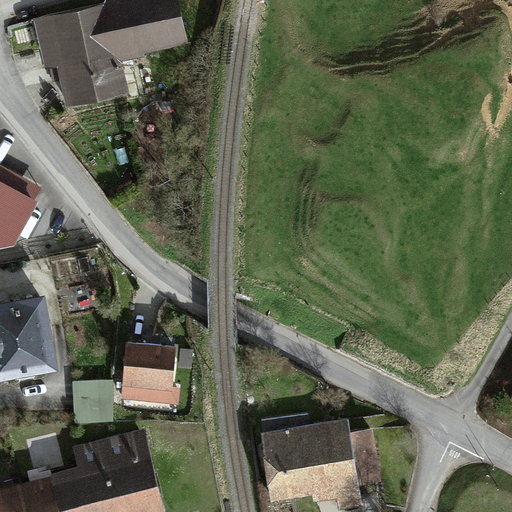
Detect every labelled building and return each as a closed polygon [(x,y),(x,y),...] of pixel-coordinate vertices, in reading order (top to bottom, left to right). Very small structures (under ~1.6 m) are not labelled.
[(189,0),(103,0),(42,15),(53,63),(66,60),(75,99),(136,84),(137,92),(155,88),(149,64),(136,63),(133,54),(146,52),(199,39),(189,0)] [(0,126),(0,242),(23,238),(48,190),(0,164),(0,126)] [(58,299),(0,307),(0,330),(6,375),(68,366),(58,299)] [(185,349),(139,346),(134,407),(180,410),(185,349)] [(352,400),(263,412),(272,483),(361,471),(352,400)] [(91,468),(0,489),(0,511),(148,511),(170,507),(152,434),(87,450),(91,468)]
